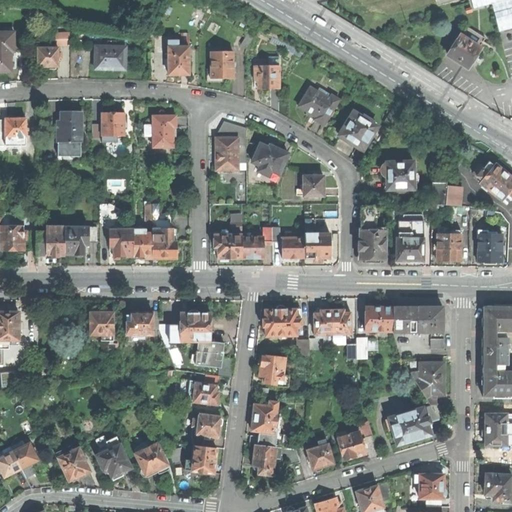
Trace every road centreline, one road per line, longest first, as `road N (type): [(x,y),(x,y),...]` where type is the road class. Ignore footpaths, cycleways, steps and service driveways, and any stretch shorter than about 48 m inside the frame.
road 1 (primary): [(511,151),(264,0)]
road 2 (residential): [(197,96),(275,123),(342,167),(349,180),(347,282)]
road 3 (residential): [(462,443),(236,511)]
road 4 (residential): [(256,281),(223,511)]
road 5 (residential): [(214,511),(56,495),(7,511)]
road 6 (secondary): [(0,280),(202,280)]
road 7 (residential): [(0,93),(197,96)]
road 8 (residential): [(197,96),(202,280)]
road 9 (residential): [(462,443),(462,284)]
